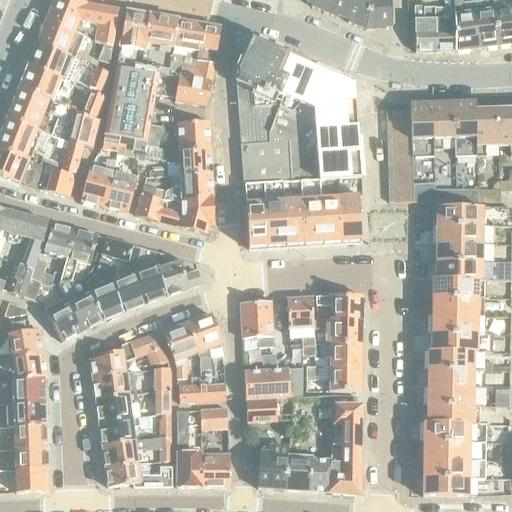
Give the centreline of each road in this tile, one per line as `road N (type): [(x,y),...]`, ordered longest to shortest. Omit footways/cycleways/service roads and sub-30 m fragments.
road 1 (residential): [(69,501),(58,360),(228,279)]
road 2 (residential): [(511,76),(371,66),(223,12)]
road 3 (residential): [(223,12),(228,279)]
road 4 (residential): [(228,279),(183,252),(0,198)]
road 5 (residential): [(381,511),(384,273)]
road 6 (residential): [(228,279),(240,504)]
road 7 (residential): [(69,501),(240,504)]
road 8 (residential): [(228,279),(384,273)]
road 9 (residential): [(240,504),(363,511)]
